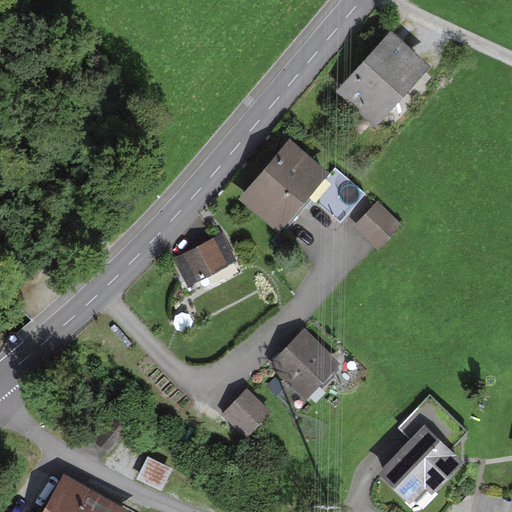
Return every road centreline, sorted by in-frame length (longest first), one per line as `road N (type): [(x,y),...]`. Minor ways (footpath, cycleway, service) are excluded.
road 1 (tertiary): [(358,0),(159,234),(0,378)]
road 2 (unclassified): [(0,404),(137,490),(204,511)]
